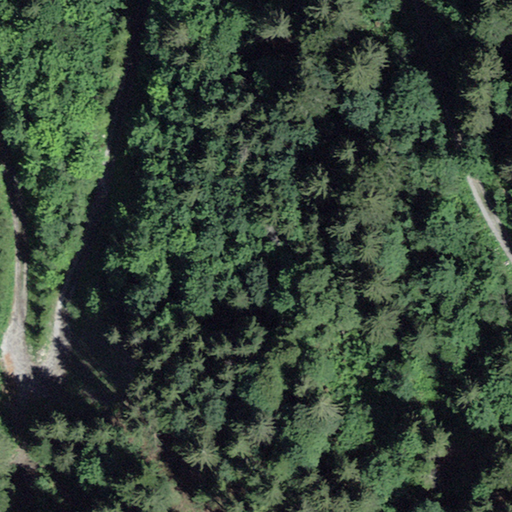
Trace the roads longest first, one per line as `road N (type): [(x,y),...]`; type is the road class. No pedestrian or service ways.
road 1 (track): [(0,133),(22,221),(11,370),(23,396),(56,400),(67,385),(114,164),(137,0)]
road 2 (track): [(417,0),(456,138),(511,245)]
